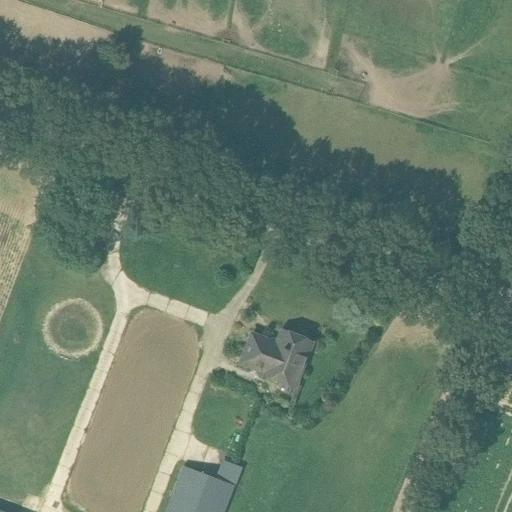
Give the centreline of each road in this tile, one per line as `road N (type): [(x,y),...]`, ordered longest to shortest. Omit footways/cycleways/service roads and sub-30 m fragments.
road 1 (unclassified): [(492,291),(82,137),(0,114)]
road 2 (unclassified): [(403,511),(492,291)]
